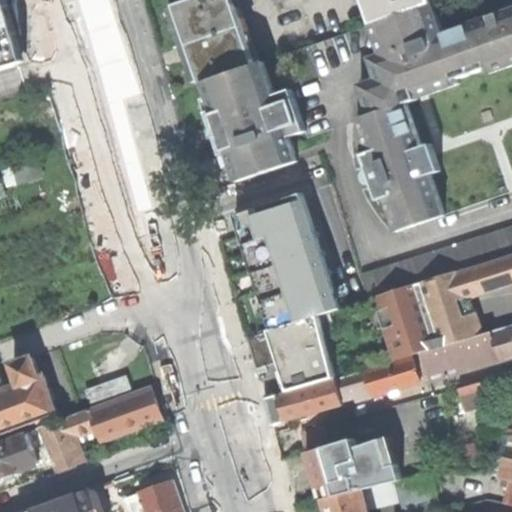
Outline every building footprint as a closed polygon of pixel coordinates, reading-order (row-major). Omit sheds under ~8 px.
[(0,0),(0,69),(27,61),(14,20),(8,0),(0,0)] [(202,80),(203,82),(207,81),(258,63),(235,0),(190,0),(177,5),(178,7),(172,9),(178,28),(196,82),(202,80)] [(368,0),(377,22),(382,20),(436,2),(434,0),(368,0)] [(511,9),(446,32),(437,2),(436,2),(382,20),(392,50),(374,56),(381,77),(364,83),(374,114),(361,118),(362,121),(359,121),(359,135),(360,145),(362,154),(360,155),(361,159),(367,156),(372,172),(368,172),(364,176),(364,180),(365,183),(369,185),(372,185),(376,184),(381,197),(375,199),(375,202),(378,202),(380,207),(387,217),(399,231),(448,214),(428,156),(410,102),(422,98),(421,96),(424,95),(438,90),(462,82),(461,78),(490,68),(491,71),(511,64),(511,9)] [(231,153),(241,181),(301,161),(291,132),(309,126),(294,83),(276,89),(267,60),(258,63),(207,81),(216,109),(210,111),(213,120),(225,155),(231,153)] [(255,268),(322,247),(316,226),(305,191),(238,212),(245,235),(255,268)] [(325,224),(316,226),(322,247),(341,307),(350,304),(325,224)] [(511,226),(363,274),(371,299),(380,296),(421,283),(464,270),(511,255),(511,226)] [(341,307),(322,247),(255,268),(274,328),(273,329),(273,330),(283,361),(308,353),(330,346),(320,313),(341,307)] [(511,283),(511,255),(464,270),(472,296),(511,283)] [(472,296),(464,270),(421,283),(440,346),(483,333),(472,296)] [(440,346),(421,283),(380,296),(399,358),(424,351),(440,346)] [(434,381),(511,357),(511,324),(483,333),(440,346),(424,351),(434,381)] [(283,361),(273,330),(249,338),(259,368),(283,361)] [(330,346),(308,353),(317,381),(339,374),(330,346)] [(317,381),(308,353),(283,361),(288,376),(292,389),(317,381)] [(0,391),(0,435),(58,413),(51,393),(45,375),(41,376),(33,357),(13,364),(20,384),(0,391)] [(416,357),(368,371),(373,387),(375,395),(404,386),(423,381),(416,357)] [(84,385),(90,403),(132,388),(126,371),(84,385)] [(339,379),(344,395),(373,387),(368,371),(364,372),(339,379)] [(511,389),(511,372),(480,382),(484,397),(511,389)] [(271,425),(346,403),(344,395),(339,379),(281,396),(280,391),(263,396),(268,413),(271,425)] [(375,395),(373,387),(344,395),(346,403),(375,395)] [(139,427),(163,418),(153,389),(93,410),(91,407),(69,415),(70,416),(41,427),(57,470),(87,460),(78,438),(99,430),(103,440),(139,427)] [(303,432),(309,452),(333,445),(327,425),(303,432)] [(0,477),(17,471),(39,463),(27,433),(0,442),(0,477)] [(343,482),(398,465),(390,437),(357,447),(355,439),(333,445),(309,452),(313,464),(316,474),(326,476),(333,476),(341,475),(343,482)] [(511,478),(511,461),(507,460),(503,476),(511,478)] [(402,479),(398,465),(343,482),(341,475),(333,476),(326,476),(316,474),(319,484),(324,483),(328,497),(365,488),(398,480),(402,479)] [(402,479),(398,480),(403,500),(405,511),(443,511),(434,472),(402,479)] [(127,499),(132,511),(185,511),(183,504),(174,480),(142,492),(141,493),(127,499)] [(398,480),(365,488),(369,508),(403,500),(398,480)] [(323,498),(328,497),(324,483),(319,484),(323,498)] [(29,511),(104,511),(96,488),(73,496),(29,511)] [(331,511),(370,511),(369,508),(365,488),(328,497),(331,511)]
